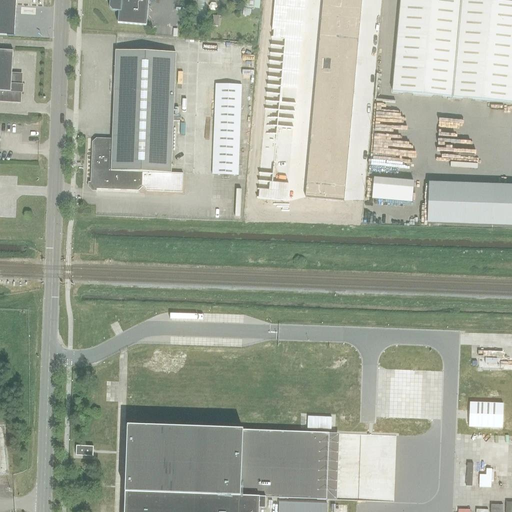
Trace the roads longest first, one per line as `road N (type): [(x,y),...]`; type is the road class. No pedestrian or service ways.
road 1 (track): [(511,265),(53,246)]
road 2 (secondary): [(57,118),(43,511)]
